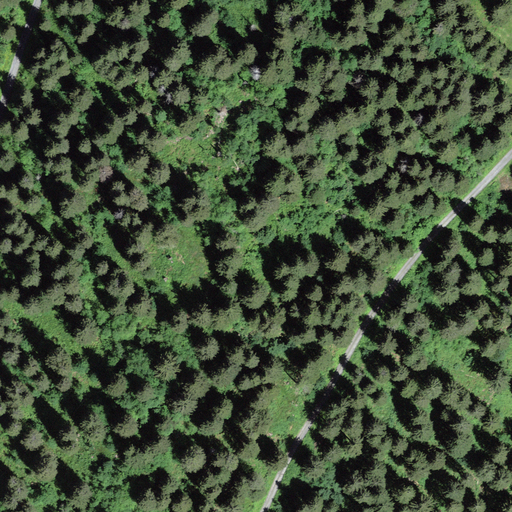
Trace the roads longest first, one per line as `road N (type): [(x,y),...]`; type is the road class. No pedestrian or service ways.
road 1 (track): [(511,153),(365,326),(263,511)]
road 2 (track): [(0,119),(38,0)]
